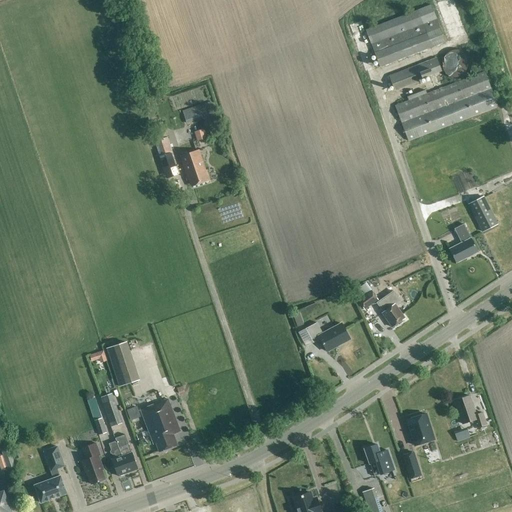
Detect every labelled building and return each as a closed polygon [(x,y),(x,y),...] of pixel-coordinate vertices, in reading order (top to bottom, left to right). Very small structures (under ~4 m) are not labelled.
[(379,68),(444,42),(430,6),(365,32),(379,68)] [(451,79),(452,79),(455,80),(457,80),(459,80),(462,79),(464,78),(466,77),(468,75),(469,73),(470,71),(471,69),(472,67),(472,64),(472,62),(471,60),(470,58),(469,56),(467,54),(465,52),(463,51),(461,50),(459,50),(457,49),(454,50),(452,50),(450,51),(448,52),(446,54),(444,56),(443,58),(442,60),(442,62),(441,65),(442,67),(442,69),(443,71),(444,73),(445,75),(447,76),(449,78),(451,79)] [(395,90),(441,72),(435,58),(390,77),(395,90)] [(427,94),(408,101),(396,106),(409,141),(498,106),(485,71),(454,83),(442,88),(427,94)] [(452,79),(451,79),(441,82),(442,88),(454,83),(452,79)] [(408,101),(427,94),(425,90),(407,97),(408,101)] [(183,111),(187,124),(203,119),(202,116),(214,112),(211,102),(183,111)] [(167,136),(162,122),(152,125),(157,140),(167,136)] [(204,126),(206,136),(216,134),(214,123),(204,126)] [(154,142),(166,179),(179,174),(167,137),(154,142)] [(191,187),(210,181),(207,170),(205,171),(199,150),(180,156),(187,177),(188,177),(191,187)] [(451,164),(454,171),(460,169),(457,161),(451,164)] [(427,198),(432,196),(427,185),(422,187),(427,198)] [(484,197),(469,205),(468,206),(482,234),(499,226),(484,197)] [(456,263),(478,252),(471,239),(464,224),(454,229),(462,243),(450,249),(456,263)] [(371,290),(367,293),(357,300),(365,310),(378,300),(371,290)] [(392,327),(405,319),(395,304),(393,305),(387,296),(377,303),(384,312),(382,313),(392,327)] [(298,333),(301,340),(305,347),(313,343),(320,339),(327,352),(350,339),(342,324),(323,334),(317,323),(298,333)] [(105,348),(118,387),(139,380),(126,341),(105,348)] [(477,428),(486,425),(482,413),(476,415),(469,396),(454,401),(462,424),(474,420),(477,428)] [(180,432),(168,399),(140,410),(153,442),(155,441),(159,452),(177,445),(173,434),(180,432)] [(121,422),(113,400),(102,404),(109,426),(121,422)] [(416,447),(435,441),(426,415),(408,421),(416,447)] [(104,433),(99,418),(93,421),(98,435),(104,433)] [(124,439),(116,441),(128,473),(138,469),(132,453),(129,454),(124,439)] [(128,473),(116,441),(109,444),(114,459),(112,460),(118,476),(128,473)] [(98,456),(100,455),(96,443),(82,448),(87,459),(81,461),(87,476),(88,475),(91,484),(106,479),(101,466),(102,466),(98,456)] [(378,444),(364,449),(371,468),(379,465),(382,474),(394,470),(389,454),(382,456),(378,444)] [(57,468),(63,466),(56,446),(42,451),(49,471),(57,468)] [(14,466),(7,447),(0,450),(3,457),(0,458),(0,468),(2,470),(14,466)] [(469,511),(456,460),(394,476),(403,511),(469,511)] [(60,477),(57,468),(49,471),(52,480),(35,487),(42,504),(67,494),(61,477),(60,477)] [(392,511),(384,483),(374,486),(381,511),(392,511)] [(11,511),(4,490),(0,491),(0,511),(11,511)] [(311,493),(295,499),(298,509),(296,510),(296,511),(322,511),(319,502),(315,503),(311,493)]
